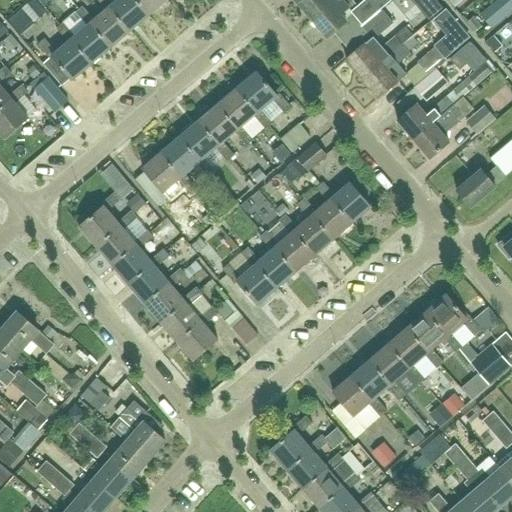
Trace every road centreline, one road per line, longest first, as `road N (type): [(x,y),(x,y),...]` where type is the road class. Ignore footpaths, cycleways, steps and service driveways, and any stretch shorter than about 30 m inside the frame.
road 1 (residential): [(214,439),(453,231)]
road 2 (unclassified): [(29,216),(267,13)]
road 3 (residential): [(214,439),(29,216)]
road 4 (residential): [(453,231),(267,13)]
